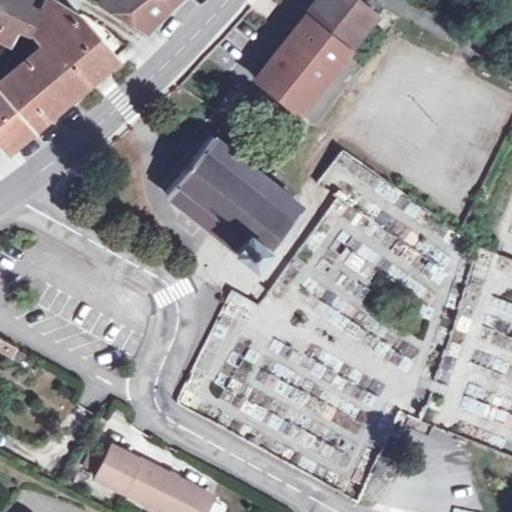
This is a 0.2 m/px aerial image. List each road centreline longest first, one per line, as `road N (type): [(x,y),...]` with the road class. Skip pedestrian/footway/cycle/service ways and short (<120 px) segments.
road 1 (unclassified): [(16,196),(176,290),(179,315),(154,381),(163,416),(338,511)]
road 2 (primary): [(16,196),(231,0)]
